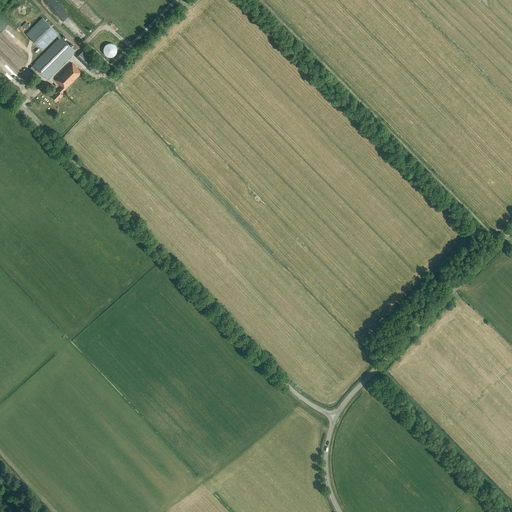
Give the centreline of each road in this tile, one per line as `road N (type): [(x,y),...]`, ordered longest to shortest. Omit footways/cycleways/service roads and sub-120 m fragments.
road 1 (unclassified): [(333,418),(303,402),(0,88)]
road 2 (unclassified): [(333,418),(511,228)]
